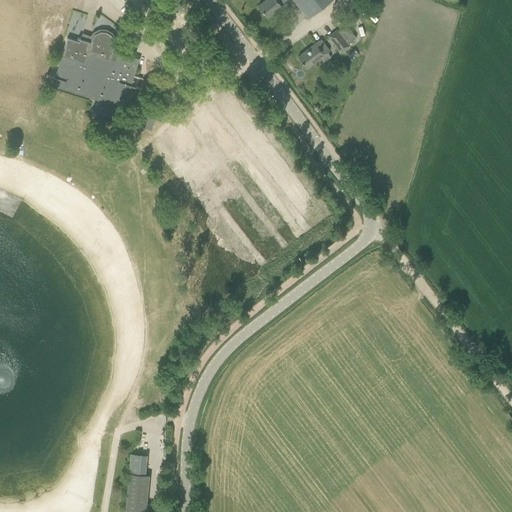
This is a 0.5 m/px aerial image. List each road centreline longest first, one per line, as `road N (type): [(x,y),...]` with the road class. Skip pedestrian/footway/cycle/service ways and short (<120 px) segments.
road 1 (tertiary): [(185,511),(185,441),(204,378),(233,344),(371,229),(368,212),(206,0)]
road 2 (track): [(371,229),(511,401)]
